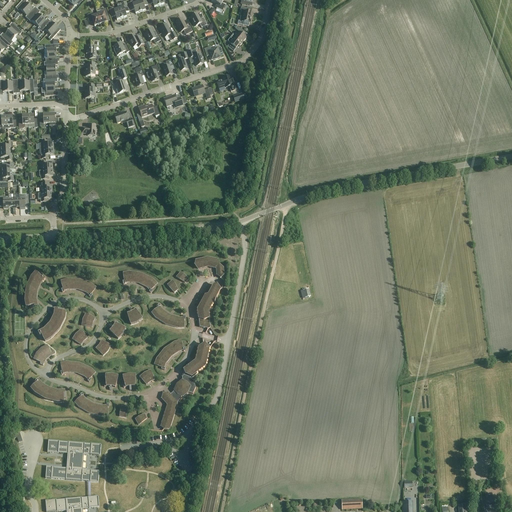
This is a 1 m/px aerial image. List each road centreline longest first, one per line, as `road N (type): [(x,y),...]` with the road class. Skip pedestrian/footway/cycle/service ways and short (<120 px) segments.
road 1 (tertiary): [(53,236),(226,226),(336,187),(511,155)]
road 2 (track): [(285,204),(223,505)]
road 3 (residential): [(66,116),(242,60),(260,38),(268,0)]
road 4 (residential): [(69,35),(111,33),(200,0)]
